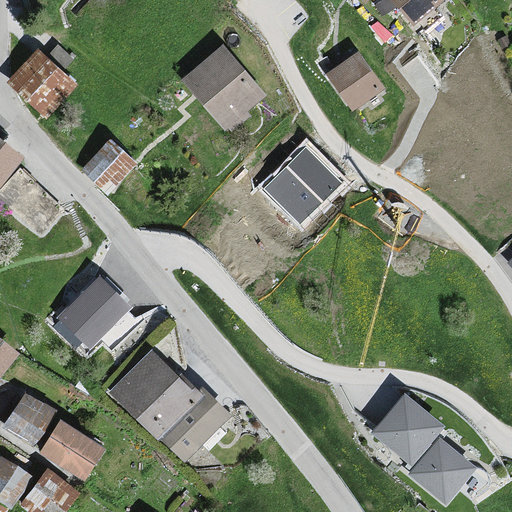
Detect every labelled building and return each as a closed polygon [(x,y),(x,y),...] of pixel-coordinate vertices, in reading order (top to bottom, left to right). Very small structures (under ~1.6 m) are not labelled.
[(441,0),(394,0),(417,29),(447,6),(441,0)] [(44,113),(78,79),(41,43),(7,78),(44,113)] [(229,47),(186,82),(229,135),(272,100),(229,47)] [(361,55),(328,77),(355,117),(388,95),(361,55)] [(0,196),(28,164),(0,139),(0,196)] [(115,142),(85,173),(110,197),(140,167),(115,142)] [(128,307),(100,278),(61,317),(89,346),(128,307)] [(0,385),(24,356),(0,336),(0,385)] [(196,397),(154,354),(113,395),(185,468),(236,417),(206,387),(196,397)] [(404,393),(375,429),(415,460),(409,468),(446,497),(472,463),(434,433),(442,423),(404,393)] [(62,417),(27,395),(4,431),(39,453),(62,417)] [(110,451),(65,423),(43,458),(88,486),(110,451)] [(36,474),(3,453),(0,457),(0,499),(14,508),(36,474)] [(60,511),(78,486),(46,464),(20,503),(33,511),(60,511)] [(0,511),(8,511),(10,510),(0,503),(0,511)]
